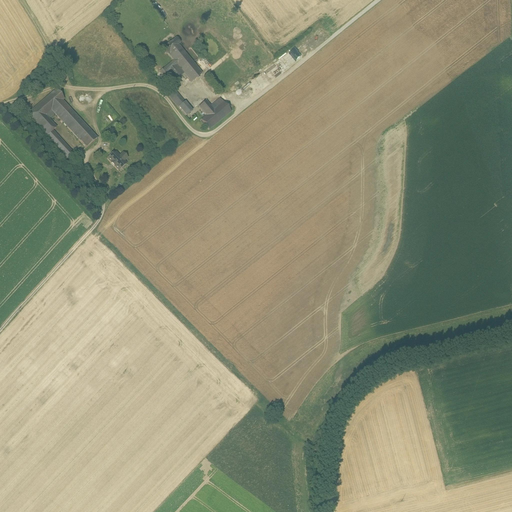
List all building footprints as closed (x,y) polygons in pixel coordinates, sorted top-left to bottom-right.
[(176,38),(162,49),(166,54),(167,53),(178,44),(180,43),(176,38)] [(202,73),(178,44),(167,53),(173,60),(160,72),(170,84),(175,80),(184,73),(187,77),(191,82),(202,73)] [(292,52),(250,81),(253,85),(246,90),(249,94),(298,60),(292,52)] [(56,89),(27,114),(47,135),(52,130),(53,130),(56,127),(48,119),(45,115),(51,110),(62,100),(64,99),(56,89)] [(185,102),(174,89),(168,94),(178,107),(185,102)] [(219,98),(210,106),(213,109),(222,102),(219,98)] [(74,113),(62,100),(51,110),(55,113),(64,123),(74,113)] [(206,101),(199,107),(206,115),(213,109),(210,106),(206,101)] [(185,102),(178,107),(186,116),(192,111),(185,102)] [(206,115),(200,120),(209,130),(231,112),(222,102),(213,109),(206,115)] [(45,115),(48,119),(55,113),(51,110),(45,115)] [(77,116),(74,113),(64,123),(66,126),(77,116)] [(97,138),(77,116),(66,126),(86,147),(86,148),(96,138),(97,139),(97,138)] [(73,152),(58,136),(53,130),(52,130),(47,135),(53,141),(51,142),(67,159),(73,152)] [(119,156),(116,152),(113,155),(112,154),(107,158),(111,162),(111,163),(114,166),(118,170),(126,163),(123,161),(127,158),(122,153),(119,156)]
